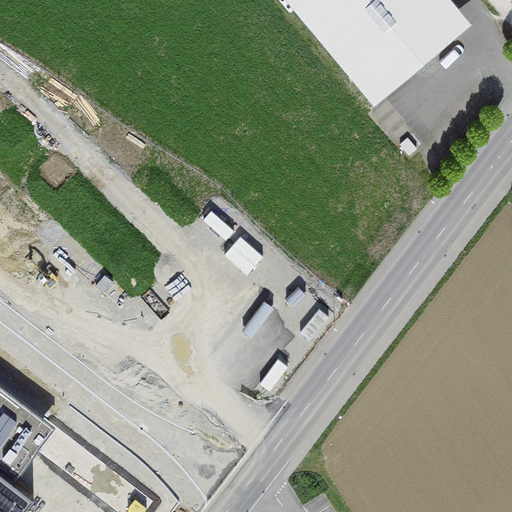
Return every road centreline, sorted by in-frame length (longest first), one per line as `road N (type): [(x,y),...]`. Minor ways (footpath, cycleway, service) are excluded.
road 1 (residential): [(511,138),(249,482)]
road 2 (residential): [(0,308),(121,404),(249,482)]
